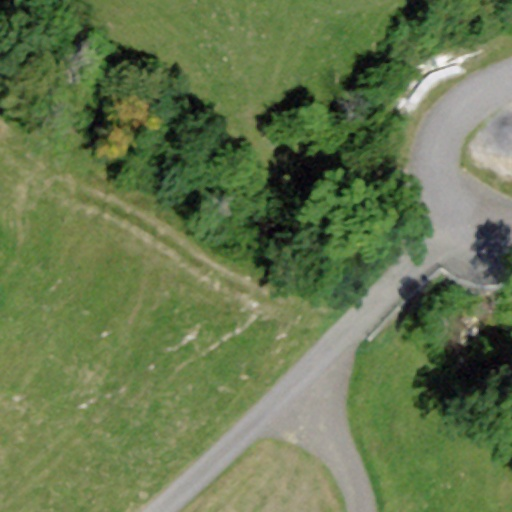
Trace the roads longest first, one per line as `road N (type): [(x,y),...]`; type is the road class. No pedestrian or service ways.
road 1 (unclassified): [(462,221),(148,511)]
road 2 (unclassified): [(462,221),(431,173),(441,115),(511,81)]
road 3 (track): [(353,511),(314,361)]
